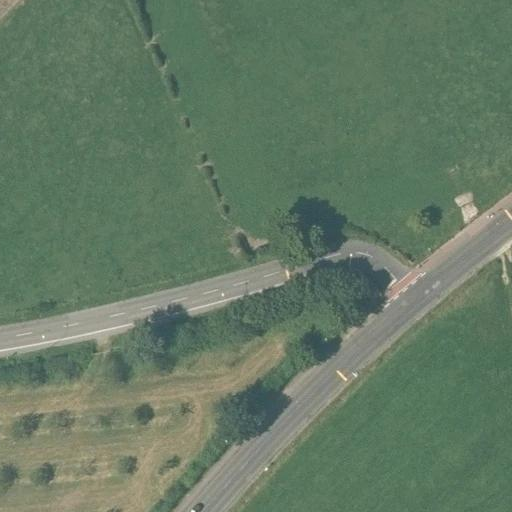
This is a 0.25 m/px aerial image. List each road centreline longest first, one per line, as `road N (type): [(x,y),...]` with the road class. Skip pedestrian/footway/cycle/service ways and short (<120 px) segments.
road 1 (unclassified): [(415,300),(356,253),(0,340)]
road 2 (tertiary): [(204,511),(305,402),(415,300)]
road 3 (tertiary): [(511,222),(415,300)]
